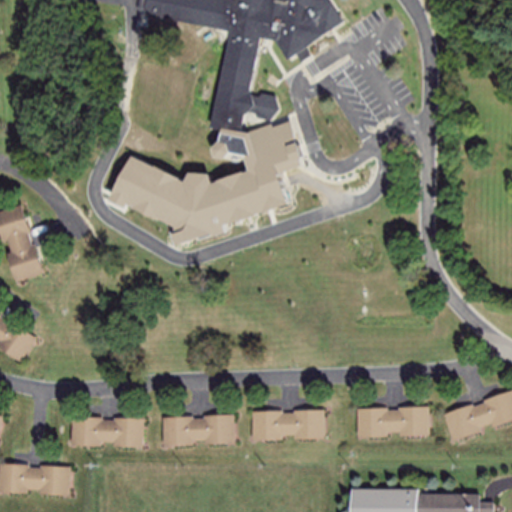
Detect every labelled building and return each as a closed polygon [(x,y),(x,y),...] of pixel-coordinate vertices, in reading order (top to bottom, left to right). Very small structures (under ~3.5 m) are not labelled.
[(188,194),(227,30),(148,14),(148,58),(189,67),(179,119),(126,109),(136,58),(138,4),(138,0),(198,0),(240,8),(241,0),(332,0),(346,22),(285,59),(274,39),(259,36),(248,91),(304,102),(277,212),(188,194)] [(121,156),(122,169),(132,168),(131,156),(121,156)] [(20,204),(0,210),(0,235),(16,281),(44,272),(20,204)] [(0,349),(18,362),(35,339),(0,313),(0,349)] [(511,418),(511,392),(445,417),(453,440),(511,418)] [(429,407),(430,435),(356,437),(356,408),(429,407)] [(325,438),(324,409),(252,413),(253,441),(325,438)] [(234,443),(233,416),(162,419),(163,446),(234,443)] [(142,419),(141,447),(71,445),(71,417),(142,419)] [(0,491),(70,492),(70,469),(0,467),(0,491)] [(351,511),(352,489),(417,490),(417,494),(479,495),(479,502),(479,508),(479,511),(351,511)] [(479,502),(479,508),(479,511),(494,511),(494,502),(479,502)]
